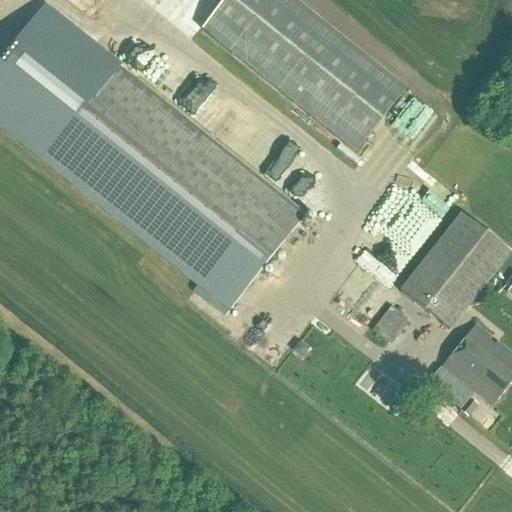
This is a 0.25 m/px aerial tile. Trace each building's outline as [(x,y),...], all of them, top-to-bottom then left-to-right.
[(353,156),(405,92),(291,0),(224,0),(199,32),(353,156)] [(229,315),(306,219),(115,66),(38,163),(229,315)] [(399,292),(449,332),(510,253),(460,214),(399,292)] [(371,330),(388,342),(405,319),(388,307),(371,330)] [(511,359),(476,330),(443,371),(490,409),(511,382),(511,359)] [(460,416),(469,423),(479,410),(470,403),(460,416)]
